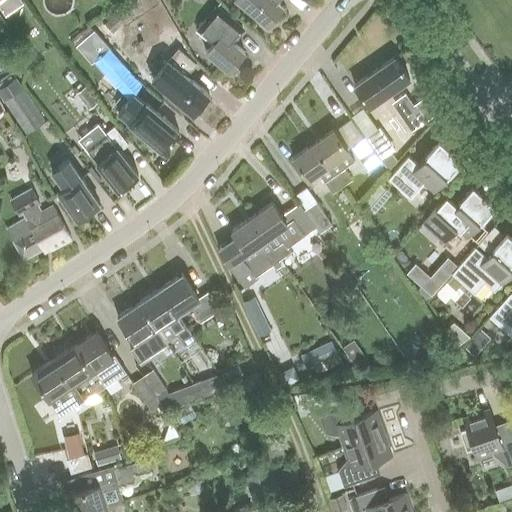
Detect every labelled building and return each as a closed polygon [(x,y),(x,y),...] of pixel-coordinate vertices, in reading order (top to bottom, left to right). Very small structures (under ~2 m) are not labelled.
[(236,0),(267,26),(283,7),(277,2),(278,0),(236,0)] [(198,31),(213,43),(206,52),(228,71),(245,53),(231,41),(242,27),(217,7),(198,31)] [(117,11),(105,22),(115,32),(127,21),(117,11)] [(74,45),(102,77),(122,59),(106,41),(110,36),(102,27),(99,30),(96,27),(94,30),(88,23),(71,39),(75,44),(74,45)] [(153,80),(166,92),(193,114),(209,95),(186,75),(193,67),(177,52),(153,80)] [(373,72),(388,93),(410,79),(395,57),(373,72)] [(369,107),(388,93),(373,72),(354,85),(369,107)] [(16,76),(0,87),(0,95),(27,133),(46,119),(16,76)] [(86,85),(76,93),(89,109),(99,102),(86,85)] [(405,94),(394,102),(410,126),(432,111),(424,99),(413,106),(405,94)] [(162,152),(179,131),(146,104),(145,105),(134,95),(123,107),(117,114),(129,124),(162,152)] [(114,127),(97,140),(85,149),(96,163),(117,191),(138,175),(120,151),(128,145),(114,127)] [(377,129),(364,138),(378,159),(392,150),(377,129)] [(333,130),(312,144),(333,174),(343,167),(344,166),(354,160),(333,130)] [(364,138),(353,146),(367,167),(378,159),(364,138)] [(461,160),(438,140),(417,164),(407,155),(387,177),(409,197),(423,181),(433,191),(461,160)] [(312,144),(293,158),(308,180),(319,173),(324,180),(333,174),(312,144)] [(52,171),(64,188),(58,192),(76,219),(99,204),(68,160),(52,171)] [(343,167),(333,174),(341,186),(352,178),(344,166),(343,167)] [(333,174),(324,180),(332,192),(341,186),(333,174)] [(456,227),(466,236),(494,205),(472,185),(452,208),(442,199),(422,221),(444,241),(456,227)] [(49,251),(71,239),(53,206),(41,213),(37,206),(39,204),(31,189),(11,200),(19,215),(23,213),(26,219),(7,229),(24,259),(47,246),(49,251)] [(269,202),(250,216),(278,258),(287,252),(284,246),(301,235),(302,235),(313,227),(314,227),(303,211),(302,212),(296,203),(278,216),(269,202)] [(303,211),(314,227),(319,234),(332,225),(316,202),(303,211)] [(219,248),(228,263),(226,264),(241,287),(254,279),(251,275),(267,265),(278,258),(250,216),(229,230),(234,238),(219,248)] [(511,237),(506,232),(485,255),(474,246),(450,272),(474,293),(484,282),(494,291),(511,270),(511,237)] [(179,272),(157,287),(174,313),(175,312),(186,305),(198,321),(217,309),(205,292),(196,298),(179,272)] [(415,284),(429,296),(435,290),(421,277),(415,284)] [(178,333),(178,334),(185,344),(195,338),(186,324),(184,326),(175,312),(174,313),(157,287),(136,301),(153,327),(154,326),(164,342),(178,333)] [(511,293),(509,292),(488,316),(510,335),(511,332),(511,293)] [(254,297),(243,302),(259,336),(270,330),(259,306),(254,297)] [(132,342),(133,341),(136,345),(130,349),(138,361),(165,343),(164,342),(154,326),(153,327),(136,301),(115,315),(132,342)] [(446,327),(446,328),(459,345),(469,337),(453,322),(446,327)] [(72,345),(89,371),(92,370),(102,386),(123,372),(112,355),(110,356),(93,331),(72,345)] [(331,341),(300,356),(307,370),(311,379),(317,376),(342,364),(331,341)] [(353,342),(344,347),(356,365),(365,359),(353,342)] [(102,386),(92,370),(89,371),(72,345),(50,359),(68,385),(70,384),(82,375),(93,392),(102,386)] [(29,372),(47,399),(58,416),(81,400),(70,384),(68,385),(50,359),(29,372)] [(238,364),(217,375),(224,388),(245,377),(238,364)] [(142,376),(156,396),(166,389),(153,369),(142,376)] [(156,396),(142,376),(133,382),(151,410),(160,404),(156,396)] [(340,436),(344,447),(383,433),(376,411),(352,419),(348,406),(319,416),(325,433),(340,436)] [(507,466),(511,464),(511,428),(497,434),(489,410),(464,419),(467,429),(460,432),(467,451),(474,448),(477,459),(492,453),(507,466)] [(79,433),(64,436),(68,457),(68,458),(84,453),(79,433)] [(383,433),(344,447),(348,458),(338,470),(344,487),(373,477),(368,464),(391,455),(383,433)] [(259,450),(264,463),(286,455),(281,441),(259,450)] [(117,445),(93,452),(97,464),(120,457),(117,445)] [(68,458),(67,459),(71,472),(91,466),(87,453),(84,453),(68,458)] [(81,490),(66,494),(71,511),(93,511),(104,509),(103,506),(123,500),(119,486),(137,481),(135,475),(150,470),(146,458),(112,468),(111,466),(77,476),(81,490)] [(254,504),(257,503),(269,498),(266,490),(277,486),(274,477),(282,474),(277,461),(269,464),(270,465),(243,476),(254,504)] [(377,489),(348,499),(352,511),(411,511),(405,494),(382,502),(377,489)] [(338,511),(347,509),(342,494),(330,498),(334,511),(338,511)] [(111,511),(126,508),(123,500),(103,506),(104,509),(93,511),(111,511)]
